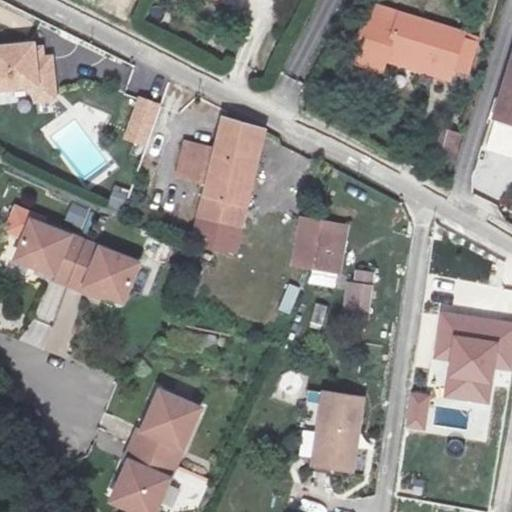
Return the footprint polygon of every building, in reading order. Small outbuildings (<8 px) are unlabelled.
[(365,4),(348,38),(445,72),(442,83),(460,89),(475,40),(365,4)] [(33,41),(0,44),(0,91),(31,88),(32,101),(57,99),(54,57),(33,41)] [(511,129),(511,72),(496,125),(511,129)] [(163,105),(143,99),(128,139),(148,146),(163,105)] [(217,154),(207,191),(246,201),(265,128),(226,118),(217,154)] [(456,156),(463,133),(447,129),(441,152),(456,156)] [(207,191),(217,154),(189,147),(180,184),(207,191)] [(246,201),(207,191),(202,213),(241,223),(246,201)] [(90,235),(36,215),(23,254),(60,268),(59,272),(75,277),(91,283),(92,280),(130,293),(144,254),(90,235)] [(348,227),(304,218),(293,267),(338,276),(348,227)] [(52,322),(64,286),(51,281),(39,317),(52,322)] [(345,311),(374,311),(374,283),(346,283),(345,311)] [(508,351),(463,344),(458,383),(502,388),(508,351)] [(361,393),(320,388),(310,464),(350,469),(361,393)] [(432,391),(409,391),(408,427),(431,428),(432,391)] [(163,511),(185,461),(207,408),(167,392),(151,428),(148,426),(141,442),(134,458),(138,460),(122,496),(159,511),(163,511)] [(171,503),(197,511),(209,477),(183,469),(171,503)]
